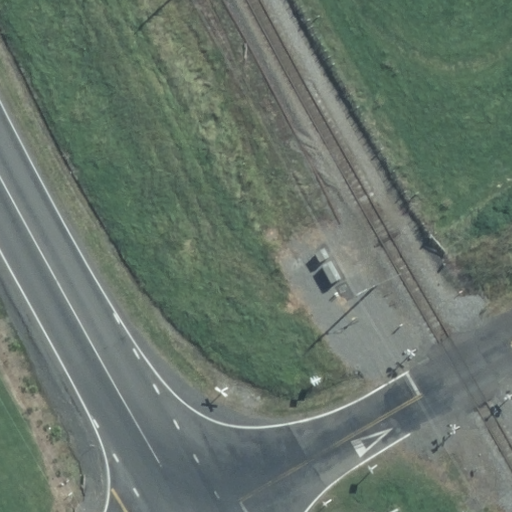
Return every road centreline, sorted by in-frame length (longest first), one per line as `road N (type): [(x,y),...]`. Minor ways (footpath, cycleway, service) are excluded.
road 1 (secondary): [(191,511),(0,168)]
road 2 (residential): [(222,511),(511,345)]
